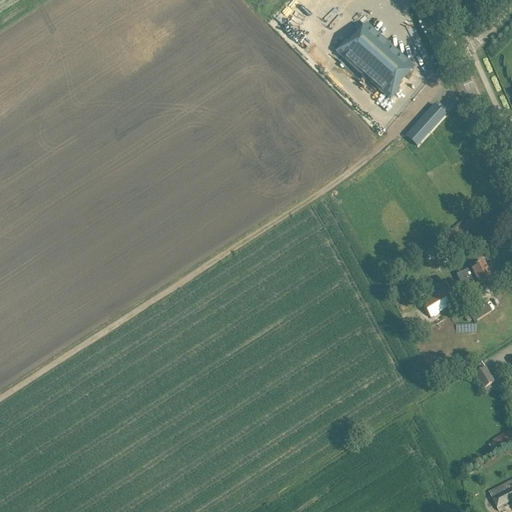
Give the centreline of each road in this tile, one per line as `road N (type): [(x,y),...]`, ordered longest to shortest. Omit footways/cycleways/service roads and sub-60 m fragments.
road 1 (track): [(0,402),(359,166),(457,60)]
road 2 (tertiary): [(511,180),(457,60)]
